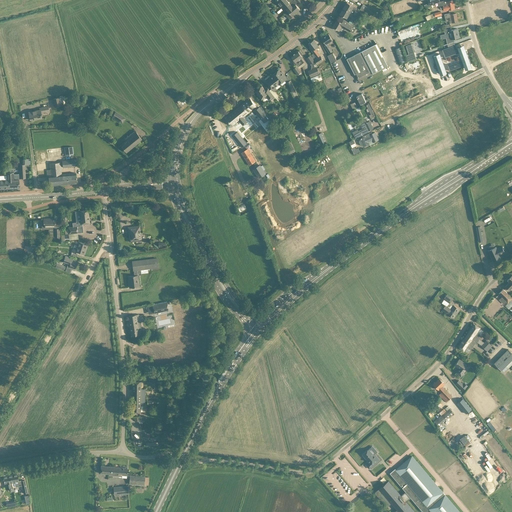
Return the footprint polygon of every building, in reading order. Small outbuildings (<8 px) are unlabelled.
[(276,0),(275,1),(280,6),(283,4),(284,6),(286,8),(291,4),(290,3),(293,0),(276,0)] [(291,4),(286,8),(288,11),(287,11),(292,16),(300,9),(297,5),(298,4),(295,0),(293,0),(290,3),(291,4)] [(444,0),(440,1),(438,2),(439,6),(443,6),(444,11),(450,10),(455,9),(452,0),(447,1),(446,0),(444,0)] [(354,14),(357,8),(354,6),(347,2),(344,8),(350,12),(354,14)] [(350,20),(351,18),(348,16),(350,12),(344,8),(340,14),(347,18),(350,20)] [(450,13),(444,14),(445,18),(446,21),(449,21),(450,23),(458,21),(456,13),(451,14),(450,14),(450,13)] [(337,19),(333,27),(339,30),(342,26),(345,28),(350,31),(353,33),(357,27),(353,25),(352,25),(350,24),(348,22),(343,20),(342,22),(337,19)] [(451,28),(444,29),(444,30),(445,34),(448,33),(449,37),(446,38),(447,43),(447,44),(454,41),(454,39),(460,37),(458,28),(452,30),(451,29),(452,29),(451,28)] [(329,53),(333,51),(328,43),(333,40),(329,34),(322,38),(326,45),(324,45),(329,53)] [(318,46),(314,40),(313,40),(312,40),(311,41),(311,42),(308,44),(310,46),(309,47),(313,53),(316,56),(317,58),(320,55),(319,54),(315,49),(318,46)] [(372,74),(388,66),(376,44),(347,59),(357,78),(371,71),(372,74)] [(412,44),(406,46),(409,54),(406,55),(408,61),(416,59),(414,52),(412,44)] [(440,53),(433,56),(440,74),(440,75),(440,76),(447,73),(446,72),(450,71),(464,65),(465,68),(465,70),(472,68),(471,66),(465,49),(464,46),(464,45),(457,47),(458,49),(459,53),(461,59),(448,64),(447,64),(444,65),(440,53)] [(402,46),(395,49),(400,63),(407,61),(402,46)] [(303,54),(300,50),(298,51),(294,54),(301,64),(304,62),(301,58),(303,57),(301,55),(303,54)] [(333,53),(327,55),(331,63),(336,60),(333,53)] [(301,64),(294,54),(291,56),(293,59),(291,60),(296,65),(297,64),(299,66),(301,64)] [(311,55),(306,58),(310,64),(311,65),(315,63),(314,61),(315,61),(311,55)] [(311,77),(320,74),(317,66),(308,70),(311,77)] [(281,72),(279,70),(272,75),(273,75),(279,84),(280,84),(286,79),(285,77),(286,77),(282,71),(281,72)] [(320,74),(311,78),(313,83),(322,80),(320,74)] [(274,91),(275,91),(277,89),(275,87),(279,84),(280,84),(279,84),(273,75),(272,75),(272,76),(270,78),(266,81),(269,85),(272,88),(274,91)] [(265,90),(262,86),(256,90),(258,94),(262,99),(266,96),(269,100),(274,96),(276,99),(277,99),(270,90),(268,88),(265,90)] [(362,93),(356,96),(360,104),(366,102),(362,93)] [(60,102),(59,98),(52,99),(55,107),(61,106),(63,105),(62,102),(60,102)] [(230,115),(226,118),(228,121),(228,120),(229,121),(229,122),(230,122),(230,123),(231,124),(232,125),(233,124),(232,124),(235,122),(236,121),(237,121),(239,119),(240,119),(243,116),(247,113),(249,112),(250,111),(252,110),(251,109),(252,108),(253,109),(254,108),(255,110),(255,111),(257,114),(258,114),(260,117),(261,119),(262,119),(263,120),(263,121),(264,122),(268,119),(268,118),(269,119),(269,118),(259,107),(257,109),(255,107),(256,106),(250,99),(247,101),(247,102),(246,103),(246,102),(244,104),(243,105),(241,106),(242,106),(242,107),(238,110),(238,109),(237,109),(234,112),(233,112),(233,113),(230,115),(230,116),(230,115)] [(369,114),(373,112),(369,104),(364,106),(369,114)] [(31,120),(41,118),(40,113),(49,111),(48,106),(39,108),(39,110),(29,112),(30,115),(31,120)] [(120,121),(123,116),(115,111),(112,116),(120,121)] [(359,131),(355,133),(357,137),(362,135),(365,134),(371,131),(370,130),(373,128),(372,126),(372,125),(372,123),(371,124),(369,121),(367,123),(367,122),(365,119),(359,122),(361,125),(361,126),(362,128),(362,129),(359,130),(358,131),(359,131)] [(256,129),(273,160),(283,155),(265,124),(256,129)] [(127,140),(120,145),(123,148),(126,152),(142,139),(139,135),(136,132),(135,131),(125,138),(127,140)] [(237,132),(232,136),(242,147),(247,143),(243,138),(237,132)] [(321,146),(327,143),(322,132),(316,135),(321,146)] [(360,140),(359,142),(361,145),(362,146),(364,145),(364,146),(369,144),(368,142),(372,140),(373,142),(378,139),(375,132),(372,133),(372,132),(362,136),(363,138),(362,138),(361,138),(361,139),(360,140)] [(73,146),(64,147),(65,156),(70,155),(74,155),(73,147),(73,146)] [(249,165),(255,161),(248,149),(242,152),(249,165)] [(78,159),(62,160),(63,167),(79,166),(78,159)] [(61,174),(60,162),(50,163),(50,170),(47,170),(47,176),(48,176),(49,186),(77,183),(76,173),(61,174)] [(260,165),(256,168),(259,173),(256,174),(259,178),(265,174),(260,165)] [(9,182),(10,188),(19,188),(19,179),(19,173),(18,173),(18,174),(14,174),(14,171),(13,171),(13,172),(10,172),(10,182),(9,182)] [(0,188),(10,188),(9,182),(10,182),(10,172),(6,172),(7,180),(0,180),(0,188)] [(79,211),(75,211),(75,215),(79,215),(81,224),(82,224),(90,223),(88,210),(79,211)] [(55,223),(55,218),(43,218),(43,222),(42,222),(42,229),(54,228),(55,228),(55,226),(54,223),(55,223)] [(130,241),(139,240),(141,240),(140,235),(138,236),(138,231),(140,231),(139,226),(128,227),(130,241)] [(72,249),(70,256),(76,257),(78,252),(84,254),(87,244),(82,243),(79,242),(76,250),(73,249),(72,249)] [(496,247),(488,250),(493,261),(501,258),(499,254),(501,253),(501,254),(504,252),(502,246),(497,249),(496,247)] [(61,264),(59,268),(64,270),(64,269),(66,269),(66,270),(65,270),(70,272),(71,272),(69,271),(70,270),(70,269),(75,270),(77,263),(75,263),(76,259),(72,258),(65,256),(63,262),(65,262),(68,263),(67,268),(65,268),(65,266),(61,264)] [(130,287),(135,287),(138,286),(137,275),(141,275),(140,269),(158,267),(157,258),(132,261),(134,276),(128,276),(130,287)] [(502,296),(500,299),(504,303),(506,301),(508,303),(511,299),(511,296),(509,294),(503,289),(499,293),(502,296)] [(459,309),(455,306),(450,303),(453,298),(447,294),(444,299),(449,303),(447,306),(445,305),(442,310),(448,313),(454,317),(459,309)] [(154,313),(168,309),(167,302),(152,305),(154,313)] [(141,335),(140,327),(141,326),(141,324),(140,323),(138,314),(128,316),(131,336),(136,335),(136,336),(137,337),(140,337),(141,335)] [(478,338),(481,335),(477,333),(480,328),(473,323),(468,331),(478,338)] [(458,346),(465,351),(468,347),(471,349),(472,347),(478,338),(468,331),(458,346)] [(487,351),(492,346),(486,340),(482,346),(487,351)] [(508,368),(511,364),(511,352),(508,349),(494,363),(501,370),(506,365),(508,368)] [(461,376),(465,371),(463,369),(467,364),(459,359),(455,365),(459,368),(458,369),(456,372),(461,376)] [(439,378),(433,384),(437,388),(438,389),(439,389),(441,392),(439,394),(446,402),(452,396),(450,394),(442,386),(445,383),(443,382),(439,378)] [(459,380),(455,384),(463,391),(466,387),(459,380)] [(132,389),(132,412),(140,412),(140,404),(144,404),(144,389),(141,389),(132,389)] [(463,398),(457,403),(466,413),(471,410),(472,409),(469,406),(463,398)] [(438,426),(454,413),(450,408),(434,421),(438,426)] [(463,446),(469,441),(465,435),(460,438),(461,440),(459,441),(463,446)] [(376,456),(369,449),(362,454),(369,462),(366,465),(369,468),(379,460),(376,456)] [(390,473),(423,511),(459,511),(412,456),(396,469),(395,469),(390,473)] [(127,475),(127,473),(127,468),(101,466),(100,473),(108,474),(108,475),(121,476),(122,475),(127,475)] [(17,474),(10,475),(12,482),(12,487),(22,485),(22,486),(24,494),(28,493),(25,480),(21,481),(21,480),(18,481),(17,474)] [(6,476),(6,475),(4,475),(3,476),(4,484),(8,483),(9,491),(13,490),(12,487),(10,475),(6,476)] [(148,485),(148,477),(145,477),(145,476),(130,475),(129,484),(139,484),(144,485),(148,485)] [(385,491),(380,494),(389,505),(392,502),(398,509),(395,511),(415,511),(407,502),(411,498),(405,491),(401,495),(389,480),(388,481),(390,483),(383,489),(385,491)] [(113,487),(114,495),(129,494),(128,486),(128,485),(113,487)]
